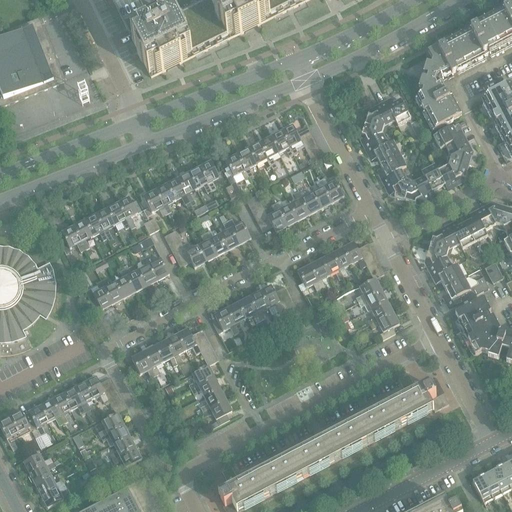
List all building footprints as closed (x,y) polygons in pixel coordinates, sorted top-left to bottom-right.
[(111,0),(132,41),(134,41),(139,52),(153,45),(149,37),(159,32),(158,30),(164,27),(167,34),(168,34),(170,37),(179,32),(216,14),(231,7),(227,0),(111,0)] [(134,41),(132,41),(138,53),(151,79),(166,72),(167,73),(179,67),(179,66),(192,59),(229,41),(244,33),(245,34),(257,28),(257,27),(272,20),(306,3),(312,0),(227,0),(231,7),(216,14),(179,32),(170,37),(168,34),(167,34),(164,27),(158,30),(159,32),(149,37),(153,45),(139,52),(134,41)] [(511,10),(509,12),(508,11),(502,14),(503,16),(494,20),(476,30),(475,28),(469,31),(470,33),(462,37),(444,46),(443,45),(437,48),(438,49),(429,54),(433,62),(432,66),(428,65),(427,67),(426,66),(424,74),(424,76),(426,76),(425,80),(423,80),(422,82),(419,89),(419,90),(424,92),(422,96),(416,99),(422,109),(422,108),(425,113),(424,113),(434,132),(453,122),(462,118),(452,99),(454,98),(451,92),(447,94),(446,95),(442,85),(441,86),(440,85),(441,82),(442,81),(443,83),(447,81),(448,82),(454,79),(452,76),(457,74),(458,77),(478,67),(486,62),(485,59),(489,57),(491,60),(510,50),(511,48),(511,10)] [(0,35),(0,108),(0,109),(64,84),(39,20),(0,35)] [(511,86),(504,90),(501,89),(496,92),(495,95),(484,101),(483,104),(490,118),(493,119),(494,120),(494,119),(496,124),(495,128),(502,141),(506,142),(506,143),(505,146),(511,160),(511,159),(511,86)] [(391,100),(386,103),(380,106),(385,117),(391,114),(395,123),(396,123),(398,128),(410,122),(412,125),(413,125),(413,124),(401,102),(394,106),(391,100)] [(365,126),(383,132),(384,128),(395,123),(391,114),(385,117),(380,106),(370,111),(373,116),(372,117),(368,116),(365,126)] [(422,134),(416,123),(413,124),(413,125),(412,125),(410,126),(416,137),(422,134)] [(383,132),(365,126),(362,137),(365,138),(366,139),(361,142),(365,152),(376,146),(379,151),(393,144),(388,146),(383,138),(382,135),(383,132)] [(282,134),(294,156),(298,154),(294,147),(301,143),(299,139),(296,134),(293,128),(291,129),(290,127),(285,130),(285,132),(282,134)] [(307,128),(296,134),(299,139),(310,134),(307,128)] [(462,133),(460,134),(456,136),(453,129),(433,139),(430,140),(431,142),(434,140),(440,151),(446,148),(454,144),(456,150),(467,144),(462,133)] [(270,139),(279,155),(286,152),(289,159),(294,156),(282,134),(280,135),(279,133),(273,136),(274,137),(270,139)] [(310,134),(299,139),(301,143),(302,144),(312,139),(310,134)] [(259,145),(271,168),(273,172),(277,169),(276,166),(272,159),(279,155),(270,139),(269,140),(268,138),(262,141),(263,143),(259,145)] [(312,139),(302,144),(305,149),(315,144),(312,139)] [(248,151),(257,167),(263,163),(267,171),(271,168),(259,145),(258,146),(257,144),(251,147),(252,149),(248,151)] [(315,144),(305,149),(307,154),(318,149),(315,144)] [(371,163),(373,162),(377,160),(380,167),(403,155),(403,153),(399,155),(393,144),(379,151),(376,146),(365,152),(371,163)] [(451,164),(468,169),(471,159),(468,158),(467,156),(472,154),(467,144),(456,150),(454,144),(446,148),(452,160),(451,164)] [(318,149),(307,154),(310,159),(321,154),(318,149)] [(237,157),(249,180),(253,178),(250,171),(257,167),(248,151),(246,152),(245,150),(240,153),(241,155),(237,157)] [(313,164),(323,159),(321,154),(310,159),(313,164)] [(378,176),(381,182),(384,188),(395,182),(392,176),(401,172),(406,169),(400,158),(404,156),(403,155),(380,167),(384,174),(378,176)] [(249,180),(237,157),(235,158),(234,156),(229,159),(230,161),(225,163),(233,177),(227,180),(231,187),(237,198),(242,195),(237,185),(244,181),(245,182),(249,180)] [(200,170),(212,193),(216,190),(212,181),(218,178),(211,164),(209,165),(208,163),(203,166),(204,168),(200,170)] [(468,169),(451,164),(449,167),(438,173),(435,168),(442,181),(448,178),(453,189),(463,184),(460,179),(461,178),(465,179),(468,169)] [(422,174),(425,179),(429,188),(424,191),(430,202),(436,199),(433,193),(445,187),(447,193),(453,189),(448,178),(442,181),(435,168),(424,173),(422,170),(421,170),(423,174),(422,174)] [(189,175),(196,189),(203,186),(207,195),(212,193),(200,170),(198,171),(197,169),(191,172),(192,173),(189,175)] [(405,202),(410,184),(407,183),(401,172),(392,176),(395,182),(384,188),(389,197),(395,194),(395,196),(394,199),(405,202)] [(196,189),(189,175),(187,176),(186,175),(180,177),(181,179),(178,181),(190,204),(194,202),(189,193),(196,189)] [(410,184),(405,202),(414,205),(415,206),(416,202),(417,201),(420,207),(430,202),(424,191),(429,188),(425,179),(414,185),(410,184)] [(167,187),(174,201),(181,198),(187,210),(191,208),(189,205),(190,204),(178,181),(176,182),(175,180),(169,183),(170,185),(167,187)] [(321,182),(333,205),(344,199),(336,183),(329,187),(325,180),(321,182)] [(333,205),(321,182),(316,185),(320,192),(313,195),(322,211),(333,205)] [(155,193),(167,216),(172,214),(167,204),(174,201),(167,187),(165,188),(164,186),(158,189),(159,191),(155,193)] [(237,198),(231,187),(226,190),(231,201),(237,198)] [(167,216),(155,193),(153,194),(152,192),(147,195),(148,197),(143,199),(149,210),(143,212),(145,216),(146,218),(152,215),(151,213),(158,209),(163,218),(167,216)] [(322,211),(313,195),(306,199),(303,192),(298,194),(310,217),(322,211)] [(310,217),(298,194),(294,196),(298,203),(291,207),(299,223),(310,217)] [(257,198),(246,204),(249,208),(260,203),(257,198)] [(118,206),(130,229),(131,232),(136,229),(130,220),(141,214),(136,203),(132,205),(129,200),(127,201),(126,199),(121,202),(122,204),(118,206)] [(219,207),(216,201),(210,204),(213,210),(219,207)] [(251,213),(262,208),(260,203),(249,208),(251,213)] [(299,223),(291,207),(284,211),(280,203),(276,206),(288,229),(299,223)] [(106,212),(115,228),(122,224),(126,231),(130,229),(118,206),(116,207),(115,205),(110,208),(111,209),(106,212)] [(288,229),(276,206),(272,208),(276,215),(268,219),(270,223),(273,228),(276,235),(288,229)] [(500,228),(505,210),(495,207),(494,210),(492,211),(490,206),(480,211),(486,222),(480,225),(487,238),(488,238),(485,232),(492,229),(497,227),(500,228)] [(254,218),(265,213),(262,208),(251,213),(254,218)] [(511,212),(505,210),(500,228),(504,229),(510,241),(511,239),(511,212)] [(95,217),(108,241),(109,244),(113,241),(112,239),(108,232),(115,228),(106,212),(105,212),(104,211),(98,213),(99,215),(95,217)] [(469,216),(470,218),(472,222),(465,225),(477,248),(478,247),(476,244),(487,238),(480,225),(486,222),(480,211),(469,216)] [(265,213),(254,218),(257,224),(267,218),(265,213)] [(84,223),(93,240),(99,236),(103,244),(108,241),(95,217),(94,218),(93,216),(87,219),(88,221),(84,223)] [(259,229),(270,223),(268,219),(267,218),(257,224),(259,229)] [(149,223),(155,234),(160,231),(154,221),(149,223)] [(73,229),(85,253),(90,251),(86,243),(93,240),(84,223),(83,224),(82,222),(76,225),(77,227),(73,229)] [(228,224),(240,247),(251,241),(243,225),(236,229),(232,222),(228,224)] [(155,234),(149,223),(144,226),(149,237),(155,234)] [(262,234),(273,228),(270,223),(259,229),(262,234)] [(240,247),(228,224),(224,226),(228,234),(222,237),(230,252),(240,247)] [(455,224),(450,226),(444,229),(450,240),(456,238),(463,251),(474,245),(476,249),(477,248),(465,225),(458,229),(455,224)] [(85,253),(73,229),(71,230),(71,228),(65,231),(66,233),(61,235),(64,241),(59,243),(66,257),(78,250),(81,255),(85,253)] [(429,250),(447,255),(448,252),(460,246),(462,251),(463,251),(456,238),(450,240),(444,229),(435,234),(437,240),(436,241),(433,239),(429,250)] [(175,234),(164,239),(167,244),(178,239),(175,234)] [(230,252),(222,237),(214,241),(210,234),(206,236),(217,259),(230,252)] [(217,259),(206,236),(202,238),(205,246),(198,250),(205,265),(217,259)] [(170,249),(180,244),(178,239),(167,244),(170,249)] [(142,252),(153,246),(151,241),(139,247),(142,252)] [(172,254),(183,249),(183,248),(180,244),(170,249),(172,254)] [(343,251),(351,267),(358,263),(362,270),(367,268),(366,267),(363,261),(360,256),(358,251),(354,245),(343,251)] [(205,265),(198,250),(191,253),(187,246),(183,248),(183,249),(186,254),(188,259),(191,264),(194,271),(205,265)] [(368,246),(358,251),(360,256),(371,251),(368,246)] [(142,252),(139,247),(133,250),(136,255),(142,252)] [(0,344),(11,343),(11,344),(12,344),(12,343),(24,339),(25,339),(22,332),(32,326),(32,325),(40,316),(40,317),(40,316),(42,313),(48,317),(48,316),(52,308),(52,307),(55,294),(55,293),(54,280),(54,279),(49,267),(49,266),(37,272),(31,264),(32,263),(31,263),(23,256),(24,256),(23,256),(14,252),(14,251),(13,252),(3,250),(3,249),(3,250),(0,249),(0,344)] [(175,259),(186,254),(183,249),(172,254),(175,259)] [(447,255),(429,250),(426,260),(430,261),(430,263),(425,265),(430,275),(441,269),(444,275),(452,270),(446,258),(447,255)] [(331,257),(343,280),(347,278),(344,271),(351,267),(343,251),(331,257)] [(371,251),(360,256),(363,261),(374,256),(371,251)] [(178,265),(188,259),(186,254),(175,259),(178,265)] [(374,256),(363,261),(366,267),(376,261),(374,256)] [(320,262),(329,279),(336,275),(339,282),(343,280),(331,257),(320,262)] [(146,260),(159,283),(170,277),(161,261),(154,265),(150,258),(146,260)] [(180,270),(191,264),(188,259),(178,265),(180,270)] [(159,283),(146,260),(142,263),(145,269),(137,274),(146,289),(159,283)] [(366,267),(367,268),(368,272),(379,266),(376,261),(366,267)] [(309,268),(321,291),(326,289),(322,282),(329,279),(320,262),(309,268)] [(90,264),(85,267),(88,272),(93,269),(90,264)] [(379,266),(368,272),(371,277),(382,271),(379,266)] [(436,286),(438,285),(441,283),(445,290),(468,278),(467,277),(463,279),(457,267),(452,270),(444,275),(441,269),(430,275),(436,286)] [(493,286),(503,281),(495,267),(486,272),(493,286)] [(321,291),(309,268),(297,274),(306,290),(313,286),(317,294),(321,291)] [(146,289),(137,274),(131,277),(128,270),(124,272),(135,295),(146,289)] [(374,282),(375,281),(384,276),(382,271),(371,277),(374,282)] [(135,295),(124,272),(119,274),(123,282),(116,285),(124,301),(135,295)] [(443,300),(446,305),(449,312),(489,291),(483,280),(477,283),(477,282),(469,279),(468,280),(468,278),(445,290),(448,297),(445,299),(443,300)] [(124,301),(116,285),(109,289),(105,281),(101,284),(113,306),(124,301)] [(375,281),(374,282),(360,290),(364,297),(356,301),(358,305),(382,293),(375,281)] [(98,306),(102,312),(113,306),(101,284),(97,286),(101,293),(94,297),(91,291),(85,294),(93,309),(98,306)] [(260,294),(269,310),(276,307),(279,314),(284,311),(283,310),(280,305),(277,300),(275,294),(271,288),(260,294)] [(285,289),(275,294),(277,300),(288,294),(285,289)] [(382,293),(358,305),(360,309),(364,307),(368,314),(371,312),(387,304),(382,293)] [(249,300),(261,323),(265,321),(262,314),(269,310),(260,294),(249,300)] [(288,294),(277,300),(280,305),(291,299),(288,294)] [(291,299),(280,305),(283,310),(293,304),(291,299)] [(238,306),(246,322),(253,318),(257,325),(261,323),(249,300),(238,306)] [(503,348),(510,350),(506,364),(508,364),(511,365),(511,345),(511,347),(504,344),(506,338),(503,337),(502,337),(500,336),(498,334),(500,333),(493,320),(494,320),(491,314),(490,314),(483,301),(455,316),(458,323),(455,324),(465,343),(468,342),(471,347),(468,349),(473,359),(482,354),(488,356),(488,358),(490,358),(490,359),(497,361),(498,361),(503,348)] [(293,304),(283,310),(284,311),(285,315),(296,309),(293,304)] [(370,327),(393,315),(387,304),(371,312),(375,319),(368,323),(370,327)] [(227,311),(239,335),(242,333),(243,333),(239,325),(246,322),(238,306),(227,311)] [(296,309),(285,315),(288,320),(299,314),(296,309)] [(239,335),(227,311),(215,318),(217,323),(213,325),(218,336),(231,330),(234,337),(239,335)] [(340,315),(343,321),(348,318),(345,312),(340,315)] [(291,325),(301,320),(299,314),(288,320),(291,325)] [(393,315),(370,327),(372,331),(380,328),(383,335),(379,337),(382,343),(396,336),(393,330),(399,327),(393,315)] [(355,328),(352,323),(346,326),(349,331),(355,328)] [(177,337),(186,353),(193,350),(197,357),(201,355),(200,353),(197,348),(195,343),(192,338),(188,331),(177,337)] [(195,343),(206,338),(203,332),(192,338),(195,343)] [(166,343),(178,366),(183,364),(179,357),(186,353),(177,337),(166,343)] [(206,338),(195,343),(197,348),(208,343),(206,338)] [(155,349),(163,365),(170,361),(174,369),(178,366),(166,343),(155,349)] [(208,343),(197,348),(200,353),(211,348),(208,343)] [(211,348),(200,353),(201,355),(203,358),(213,353),(211,348)] [(144,355),(156,378),(160,376),(156,368),(163,365),(155,349),(144,355)] [(213,353),(203,358),(205,363),(216,358),(213,353)] [(156,378),(144,355),(132,361),(135,366),(128,369),(134,380),(148,373),(152,381),(156,378)] [(208,368),(218,363),(219,363),(216,358),(205,363),(208,368)] [(192,392),(215,380),(208,368),(193,377),(197,384),(190,388),(192,392)] [(85,385),(94,401),(100,398),(104,405),(109,403),(108,401),(105,396),(103,391),(100,386),(96,379),(95,380),(94,379),(88,381),(89,383),(85,385)] [(111,380),(100,386),(103,391),(113,385),(111,380)] [(215,380),(192,392),(194,396),(202,393),(205,399),(220,391),(215,380)] [(74,391),(86,414),(91,412),(87,405),(94,401),(85,385),(83,386),(82,384),(77,387),(78,389),(74,391)] [(422,391),(415,392),(415,395),(397,404),(396,403),(393,406),(386,410),(382,410),(382,412),(364,421),(363,420),(361,423),(353,427),(349,427),(350,429),(332,438),(331,437),(328,440),(321,444),(317,445),(317,446),(299,455),(298,454),(295,457),(288,461),(284,462),(284,463),(266,472),(265,471),(263,474),(256,478),(252,479),(252,480),(234,489),(232,488),(227,493),(219,497),(221,500),(220,500),(225,510),(225,509),(226,511),(242,511),(429,414),(433,412),(434,414),(449,407),(442,395),(436,384),(430,387),(422,391)] [(113,385),(103,391),(105,396),(116,391),(113,385)] [(63,397),(71,413),(78,410),(82,417),(86,414),(74,391),(72,392),(71,390),(66,393),(67,395),(63,397)] [(116,391),(105,396),(108,401),(119,396),(116,391)] [(220,391),(205,399),(209,406),(201,410),(204,415),(226,403),(220,391)] [(51,403),(63,426),(68,424),(64,417),(71,413),(63,397),(61,398),(60,396),(54,399),(55,401),(51,403)] [(119,396),(108,401),(109,403),(111,406),(121,401),(119,396)] [(121,401),(111,406),(113,411),(124,406),(121,401)] [(63,426),(51,403),(50,404),(49,402),(43,405),(44,407),(40,409),(49,425),(56,421),(59,428),(63,426)] [(226,403),(204,415),(206,419),(213,415),(217,422),(209,426),(212,432),(230,423),(227,417),(232,414),(226,403)] [(118,416),(127,411),(124,406),(113,411),(116,417),(118,416)] [(28,415),(40,438),(45,436),(41,429),(49,425),(40,409),(39,409),(38,408),(32,411),(33,412),(28,415)] [(13,419),(23,438),(32,434),(36,441),(40,438),(28,415),(24,417),(22,414),(13,419)] [(101,440),(124,428),(118,416),(116,417),(102,424),(106,432),(99,436),(101,440)] [(23,438),(13,419),(0,425),(0,428),(13,453),(17,450),(14,443),(23,438)] [(124,428),(101,440),(103,444),(107,443),(110,449),(114,447),(130,439),(124,428)] [(130,439),(114,447),(118,454),(111,458),(113,462),(136,450),(130,439)] [(136,450),(113,462),(115,467),(122,463),(126,470),(142,461),(136,450)] [(80,454),(84,461),(92,456),(90,452),(86,454),(85,451),(80,454)] [(26,457),(29,462),(39,457),(37,452),(26,457)] [(30,477),(53,465),(51,461),(44,465),(39,457),(29,462),(24,465),(25,467),(23,468),(26,473),(28,472),(30,477)] [(96,470),(93,464),(87,467),(90,473),(96,470)] [(53,465),(30,477),(30,478),(29,479),(32,484),(33,484),(36,488),(52,480),(48,473),(55,469),(53,465)] [(498,467),(511,492),(511,491),(511,470),(509,465),(504,468),(502,465),(501,465),(498,467)] [(511,492),(498,467),(496,468),(495,469),(496,472),(491,474),(502,496),(511,492)] [(101,482),(97,474),(92,477),(96,485),(101,482)] [(502,496),(491,474),(486,477),(484,475),(483,475),(480,476),(493,501),(502,496)] [(493,501),(480,476),(478,477),(478,478),(477,478),(478,481),(473,484),(484,506),(493,501)] [(42,499),(65,487),(63,483),(55,487),(52,480),(36,488),(36,489),(35,490),(37,496),(39,495),(42,499)] [(65,487),(42,499),(42,500),(40,501),(43,507),(45,506),(47,510),(70,499),(70,497),(65,487)] [(138,511),(128,491),(87,511),(138,511)] [(459,511),(457,508),(450,511),(445,502),(444,503),(440,505),(426,511),(459,511)]
